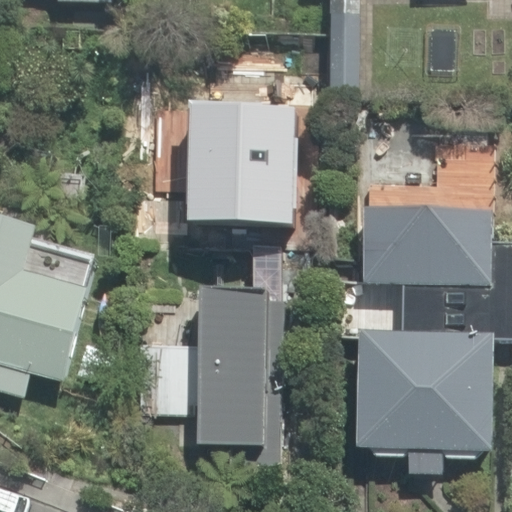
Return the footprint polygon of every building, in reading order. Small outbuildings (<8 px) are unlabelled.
[(319,125),(196,120),(192,232),(315,237),(319,125)] [(501,214),(370,210),(367,285),(404,286),(402,337),(359,336),(357,453),(408,454),(407,480),(441,480),(441,463),(481,464),(481,446),(491,446),(493,349),(511,349),(511,252),(499,252),(501,214)] [(286,245),(253,244),(253,299),(286,299),(286,245)] [(0,383),(23,391),(28,374),(72,388),(100,296),(0,265),(0,383)] [(208,303),(207,346),(140,345),(139,409),(206,410),(206,446),(267,447),(269,304),(208,303)]
